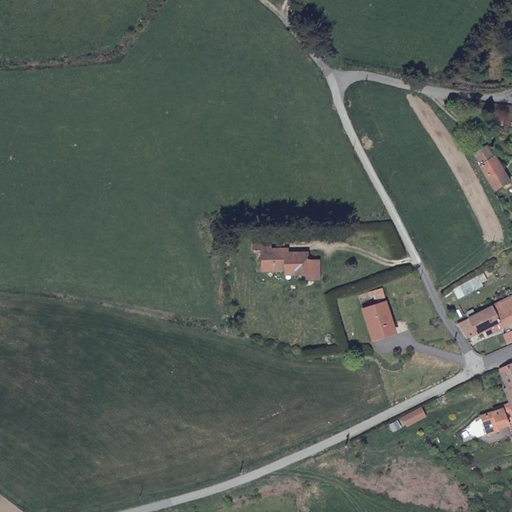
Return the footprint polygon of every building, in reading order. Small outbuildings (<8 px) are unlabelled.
[(493,159),(488,150),(487,149),(474,156),(493,192),(509,184),(495,159),(493,159)] [(251,262),(273,262),(273,258),(284,258),(284,267),(295,267),(295,270),(309,270),(308,252),(300,252),(299,248),(295,248),(295,246),(273,246),(273,243),(257,243),(257,236),(242,235),(243,245),(250,245),(251,262)] [(273,258),(273,262),(274,267),(284,267),(284,258),(273,258)] [(472,279),(453,290),(456,297),(477,287),(477,286),(472,279)] [(511,322),(511,296),(489,309),(497,325),(499,330),(511,322)] [(395,335),(388,305),(366,311),(372,331),(374,340),(395,335)] [(489,309),(456,326),(465,340),(485,331),(497,325),(489,309)] [(499,330),(497,325),(485,331),(488,338),(500,332),(499,330)] [(502,391),(507,403),(508,406),(511,417),(511,365),(498,370),(505,390),(502,391)] [(505,424),(511,421),(511,417),(508,406),(500,409),(501,411),(485,416),(491,433),(497,431),(496,429),(506,426),(505,424)] [(491,433),(485,416),(479,418),(485,435),(491,433)]
